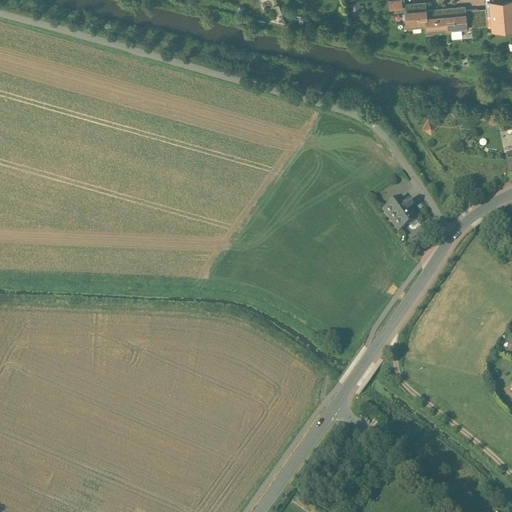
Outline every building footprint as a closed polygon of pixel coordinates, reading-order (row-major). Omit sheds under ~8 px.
[(401,0),(388,0),(389,8),(394,7),(394,12),(405,11),(404,4),(401,4),(401,0)] [(511,0),(491,3),(493,27),(500,27),(502,29),(511,27),(511,0)] [(359,2),(350,4),(351,14),(360,13),(359,2)] [(424,2),(404,4),(405,11),(406,28),(412,27),(413,31),(421,30),(420,26),(426,26),(425,10),(424,2)] [(464,6),(444,8),(446,32),(451,31),(461,31),(466,30),(466,27),(466,26),(464,10),(464,6)] [(425,10),(426,26),(426,34),(433,33),(433,31),(439,31),(440,33),(446,32),(444,8),(425,10)] [(485,8),(464,10),(466,26),(466,27),(487,25),(485,8)] [(433,134),(439,122),(428,116),(422,129),(433,134)] [(400,199),(383,211),(398,232),(415,220),(408,210),(411,208),(408,203),(405,205),(400,199)] [(410,224),(413,230),(423,224),(419,218),(410,224)]
